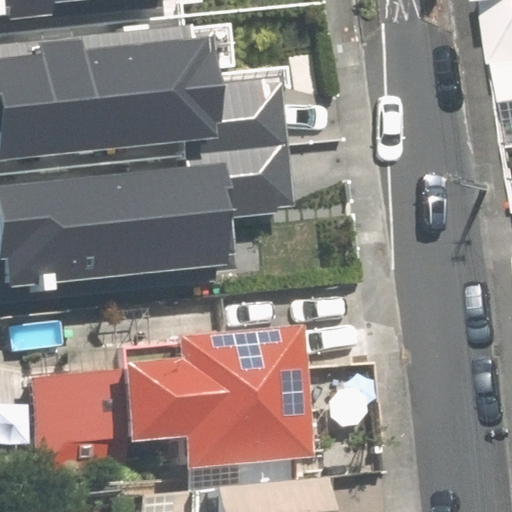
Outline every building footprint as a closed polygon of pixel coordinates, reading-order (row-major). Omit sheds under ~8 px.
[(511,0),(497,0),(509,158),(511,157),(511,0)] [(0,127),(197,113),(189,12),(0,26),(0,127)] [(0,262),(212,246),(204,145),(0,161),(0,262)] [(167,468),(287,457),(275,328),(155,340),(157,360),(112,364),(119,444),(165,439),(167,468)] [(116,463),(107,368),(20,376),(29,471),(116,463)] [(292,511),(289,480),(182,490),(183,511),(292,511)]
